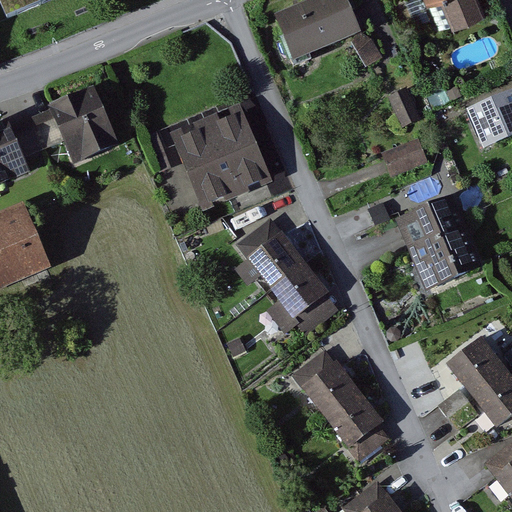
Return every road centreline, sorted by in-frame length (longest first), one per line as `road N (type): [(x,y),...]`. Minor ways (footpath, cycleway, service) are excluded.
road 1 (residential): [(441,511),(227,0)]
road 2 (residential): [(0,88),(109,51),(220,0)]
